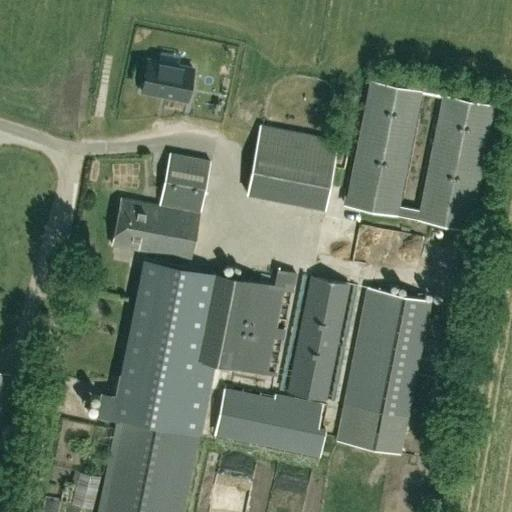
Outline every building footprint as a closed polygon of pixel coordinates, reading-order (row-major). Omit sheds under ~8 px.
[(141,91),(187,100),(193,68),(178,65),(158,61),(147,59),(141,91)] [(494,106),(369,81),(344,204),(469,229),(494,106)] [(245,192),(324,208),(337,141),(259,125),(245,192)] [(154,253),(153,260),(188,266),(203,193),(204,194),(211,163),(167,154),(157,205),(119,197),(110,244),(154,253)] [(356,222),(352,232),(367,238),(371,227),(356,222)] [(381,227),(376,244),(389,247),(394,230),(381,227)] [(188,267),(188,266),(153,260),(148,259),(120,397),(100,392),(95,415),(116,419),(97,511),(180,511),(211,361),(275,374),(295,272),(277,269),(274,284),(188,267)] [(311,275),(287,391),(325,399),(348,283),(311,275)] [(429,299),(366,287),(336,440),(399,453),(429,299)] [(0,426),(10,373),(0,370),(0,426)] [(306,425),(311,402),(274,394),(272,404),(221,394),(214,429),(319,450),(321,441),(324,429),(306,425)] [(70,502),(91,509),(99,477),(79,472),(70,502)]
